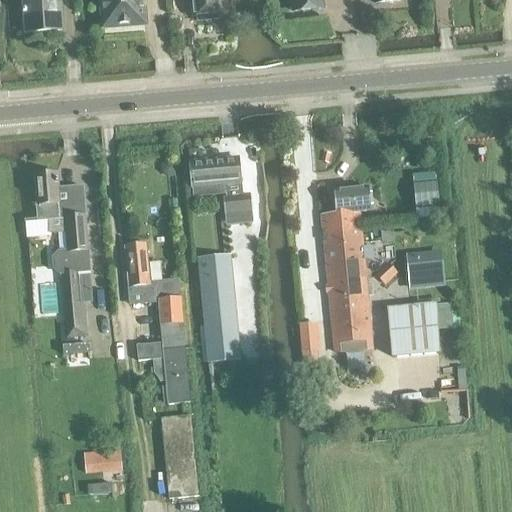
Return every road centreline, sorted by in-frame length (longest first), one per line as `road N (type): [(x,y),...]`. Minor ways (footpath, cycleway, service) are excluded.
road 1 (secondary): [(0,114),(511,67)]
road 2 (track): [(506,440),(472,71)]
